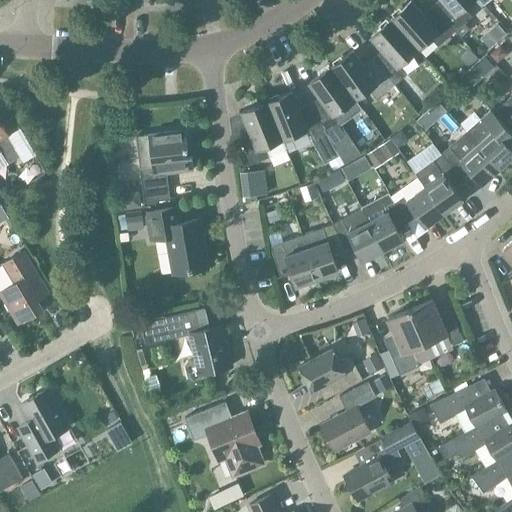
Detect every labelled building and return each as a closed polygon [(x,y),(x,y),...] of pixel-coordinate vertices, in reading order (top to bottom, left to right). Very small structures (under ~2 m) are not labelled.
[(463,8),(471,0),(443,0),(444,1),(435,9),(455,31),(460,38),(470,29),(464,23),(471,16),(463,8)] [(391,19),(417,48),(430,37),(438,46),(455,31),(435,9),(425,17),(411,1),(391,19)] [(397,66),(417,48),(391,19),(371,36),(385,53),(376,61),(395,85),(405,75),(397,66)] [(376,99),(395,85),(376,61),(366,68),(353,51),(331,66),(355,99),(368,89),(376,99)] [(322,100),(312,107),(324,129),(326,134),(340,124),(339,123),(360,107),(355,99),(331,66),(309,82),(322,100)] [(309,136),(324,129),(312,107),(300,112),(292,92),(267,102),(282,139),(286,148),(310,138),(309,136)] [(511,96),(494,112),(511,132),(511,96)] [(282,139),(267,102),(228,117),(229,141),(239,136),(251,164),(287,150),(286,148),(282,139)] [(491,110),(466,132),(499,169),(511,157),(511,150),(507,144),(511,139),(511,132),(494,112),(491,110)] [(0,151),(1,151),(7,162),(22,153),(0,117),(0,151)] [(144,203),(170,200),(167,173),(194,169),(192,156),(186,157),(185,150),(188,150),(185,130),(136,136),(144,203)] [(466,132),(441,154),(464,182),(473,174),(482,184),(499,169),(466,132)] [(454,189),(464,182),(441,154),(415,173),(417,176),(425,187),(444,213),(462,200),(454,189)] [(425,187),(417,176),(391,195),(394,201),(408,223),(418,215),(426,226),(444,213),(425,187)] [(368,222),(383,250),(403,240),(396,228),(408,223),(394,201),(385,206),(387,211),(368,222)] [(440,245),(457,235),(452,226),(474,213),(468,202),(428,225),(440,245)] [(166,237),(173,273),(176,272),(179,275),(188,273),(190,270),(208,266),(200,219),(179,223),(176,207),(146,213),(151,239),(166,237)] [(123,213),(125,222),(143,219),(141,210),(123,213)] [(363,261),(383,250),(368,222),(348,232),(345,226),(336,231),(346,254),(357,249),(363,261)] [(334,259),(346,254),(336,231),(333,224),(302,235),(317,279),(338,271),(334,259)] [(296,286),(317,279),(302,235),(270,246),(281,277),(291,273),(296,286)] [(511,240),(502,250),(511,261),(511,273),(509,276),(511,279),(511,240)] [(0,292),(18,323),(42,309),(37,301),(49,294),(23,251),(4,263),(15,283),(0,292)] [(410,309),(431,358),(453,349),(452,345),(463,341),(453,317),(442,322),(432,299),(410,309)] [(199,318),(197,309),(164,317),(165,324),(140,330),(144,345),(190,334),(196,358),(189,360),(185,366),(187,376),(193,381),(202,379),(207,372),(231,366),(221,325),(208,328),(206,317),(199,318)] [(410,309),(388,318),(398,341),(387,345),(399,375),(419,366),(418,364),(431,358),(410,309)] [(299,367),(311,390),(333,379),(340,391),(362,379),(351,357),(339,363),(332,349),(299,367)] [(335,450),(370,432),(357,407),(376,397),(368,381),(339,396),(347,411),(321,425),(335,450)] [(488,420),(507,410),(495,389),(474,400),(467,386),(429,404),(440,423),(453,416),(462,433),(475,426),(475,427),(488,420)] [(69,426),(48,389),(21,404),(29,419),(16,426),(36,461),(58,448),(51,436),(69,426)] [(256,446),(260,444),(247,411),(232,417),(226,401),(185,418),(194,440),(209,434),(219,460),(228,457),(235,475),(263,463),(256,446)] [(509,454),(511,452),(511,423),(495,433),(488,420),(475,427),(475,426),(462,433),(436,447),(444,459),(456,452),(461,459),(485,443),(496,461),(509,453),(509,454)] [(387,453),(380,439),(359,450),(366,464),(344,475),(357,500),(393,481),(386,468),(402,460),(396,448),(387,453)] [(471,476),(483,493),(507,477),(511,483),(511,458),(509,454),(509,453),(496,461),(471,476)] [(0,490),(23,478),(9,454),(0,458),(0,490)] [(440,475),(432,461),(416,469),(424,483),(440,475)] [(405,508),(398,511),(416,511),(414,508),(421,503),(424,493),(420,487),(399,499),(405,508)] [(276,511),(278,511),(270,495),(249,505),(251,511),(276,511)] [(430,511),(454,511),(443,497),(428,509),(430,511)] [(511,511),(511,497),(495,510),(496,511),(511,511)]
